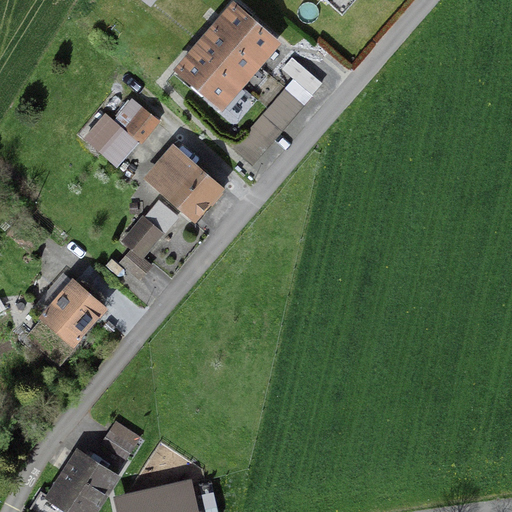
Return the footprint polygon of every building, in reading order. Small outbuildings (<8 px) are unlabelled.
[(325,0),(344,16),(357,0),(325,0)] [(274,44),(232,8),(214,29),(256,66),(274,44)] [(214,29),(196,50),(241,89),(242,89),(238,86),(256,66),(214,29)] [(241,89),(196,50),(178,71),(193,85),(190,89),(200,98),(204,94),(219,107),(228,97),(232,100),(241,89)] [(289,62),(279,74),(308,99),(318,87),(289,62)] [(140,139),(153,123),(141,114),(128,130),(140,139)] [(192,218),(216,190),(172,152),(148,179),(192,218)] [(35,248),(44,236),(22,218),(13,229),(35,248)] [(140,256),(158,235),(142,222),(124,243),(140,256)] [(120,264),(139,280),(149,268),(130,252),(120,264)] [(99,300),(99,299),(77,279),(25,339),(26,339),(28,337),(60,364),(75,346),(72,343),(100,310),(95,304),(90,301),(94,296),(99,300)] [(113,424),(96,449),(121,465),(137,439),(113,424)] [(78,454),(48,500),(66,511),(91,511),(114,477),(78,454)] [(117,511),(198,511),(191,480),(114,498),(117,511)]
